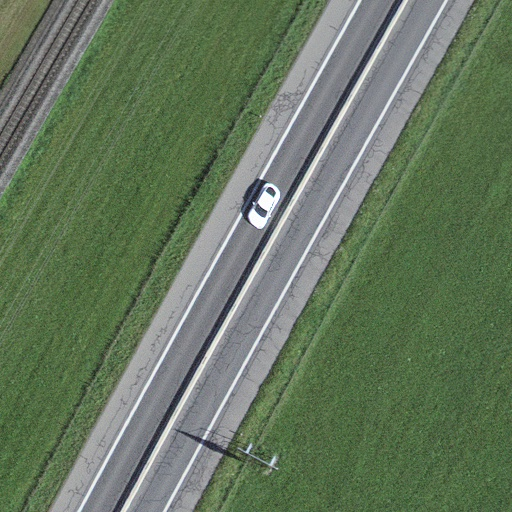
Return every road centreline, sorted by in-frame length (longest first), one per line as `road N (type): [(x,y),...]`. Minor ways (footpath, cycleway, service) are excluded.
road 1 (trunk): [(147,511),(428,0)]
road 2 (trunk): [(381,0),(101,511)]
